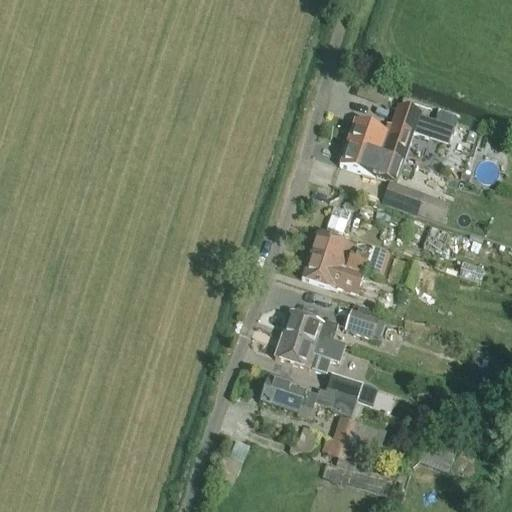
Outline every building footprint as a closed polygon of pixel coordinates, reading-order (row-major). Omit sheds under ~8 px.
[(347,147),(402,166),(411,137),(428,142),(434,125),(418,120),(419,117),(398,110),(392,130),(390,136),(355,124),(347,147)] [(453,132),(434,125),(428,142),(447,149),(453,132)] [(347,147),(339,170),(390,187),(390,186),(394,188),(402,166),(347,147)] [(390,187),(384,202),(420,216),(426,200),(394,188),(390,186),(390,187)] [(432,243),(448,247),(451,235),(436,230),(432,243)] [(370,259),(351,252),(352,249),(317,237),(309,260),(363,279),(380,284),(389,257),(372,251),(370,259)] [(301,283),(336,295),(337,292),(356,299),(363,279),(309,260),(301,283)] [(404,268),(397,289),(413,295),(420,274),(404,268)] [(344,334),(371,343),(377,324),(351,315),(345,333),(344,334)] [(333,344),(337,330),(325,326),(325,328),(290,317),(282,340),(317,352),(315,359),(330,364),(340,368),(346,348),(333,344)] [(315,359),(317,352),(282,340),(274,363),(325,380),(330,364),(315,359)] [(466,382),(505,394),(511,372),(511,368),(474,356),(466,382)] [(297,418),(299,412),(311,416),(314,407),(332,413),(337,396),(326,392),(325,395),(318,393),(316,400),(290,392),(292,386),(269,378),(267,384),(260,406),(297,418)] [(326,392),(337,396),(358,403),(362,391),(363,390),(363,388),(331,378),(331,379),(326,392)] [(423,403),(433,402),(432,394),(422,395),(423,403)] [(476,431),(446,419),(439,436),(469,448),(476,431)] [(366,471),(378,435),(340,423),(334,444),(326,441),(321,457),(366,471)] [(320,437),(304,432),(297,452),(313,458),(320,437)] [(450,472),(458,449),(429,439),(421,462),(450,472)] [(228,463),(223,476),(237,481),(242,469),(228,463)]
